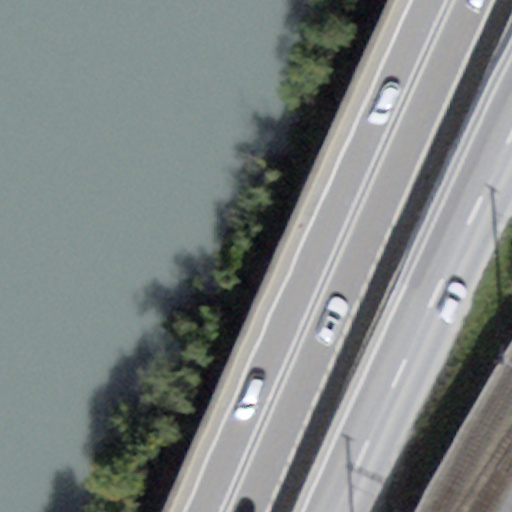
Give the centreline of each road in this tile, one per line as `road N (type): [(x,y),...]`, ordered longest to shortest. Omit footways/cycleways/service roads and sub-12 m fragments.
road 1 (trunk): [(450,0),(222,511)]
road 2 (primary): [(511,139),(339,511)]
